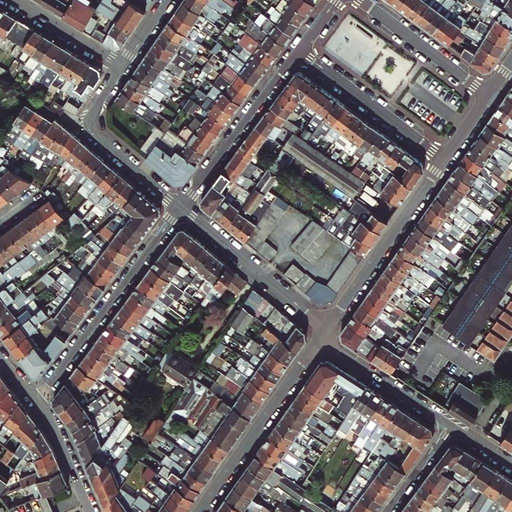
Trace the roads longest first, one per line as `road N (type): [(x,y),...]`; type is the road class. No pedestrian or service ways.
road 1 (residential): [(181,207),(38,400)]
road 2 (residential): [(325,333),(199,511)]
road 3 (residential): [(444,158),(325,333)]
road 4 (residential): [(299,50),(181,207)]
road 5 (residential): [(325,333),(181,207)]
road 6 (residential): [(181,207),(90,126),(122,66)]
road 7 (residential): [(299,50),(444,158)]
road 8 (residential): [(453,427),(338,350),(325,333)]
road 9 (residential): [(359,0),(487,94)]
road 10 (residential): [(14,0),(122,66)]
road 11 (tertiary): [(38,400),(90,511)]
